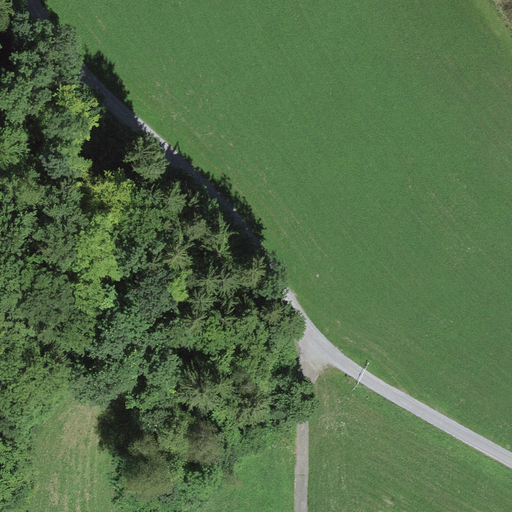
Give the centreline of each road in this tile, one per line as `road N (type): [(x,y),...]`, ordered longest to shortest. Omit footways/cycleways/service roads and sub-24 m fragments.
road 1 (track): [(302,511),(306,337),(279,263),(229,191),(97,79),(39,0)]
road 2 (track): [(511,451),(306,337)]
